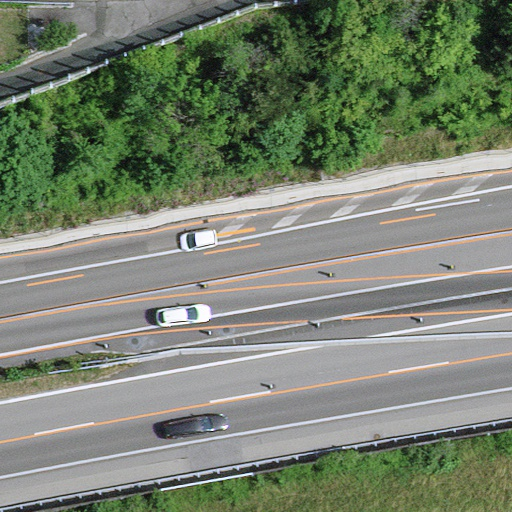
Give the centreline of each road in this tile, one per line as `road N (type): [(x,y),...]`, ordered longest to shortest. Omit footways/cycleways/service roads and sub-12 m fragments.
road 1 (motorway): [(0,444),(511,354)]
road 2 (motorway): [(511,227),(0,315)]
